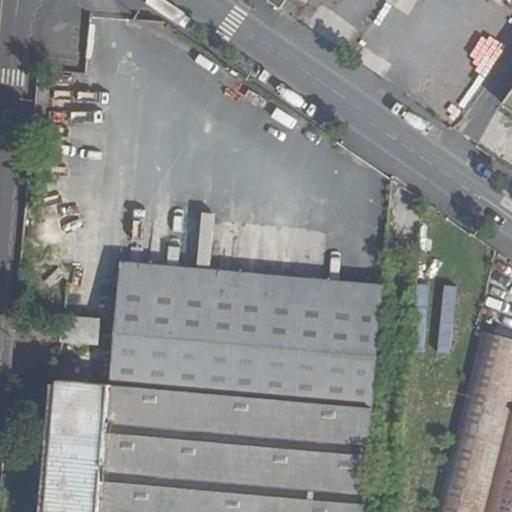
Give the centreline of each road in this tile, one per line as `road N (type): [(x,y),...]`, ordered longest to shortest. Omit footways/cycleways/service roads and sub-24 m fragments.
road 1 (unclassified): [(511,221),(203,0)]
road 2 (unclassified): [(0,220),(23,0)]
